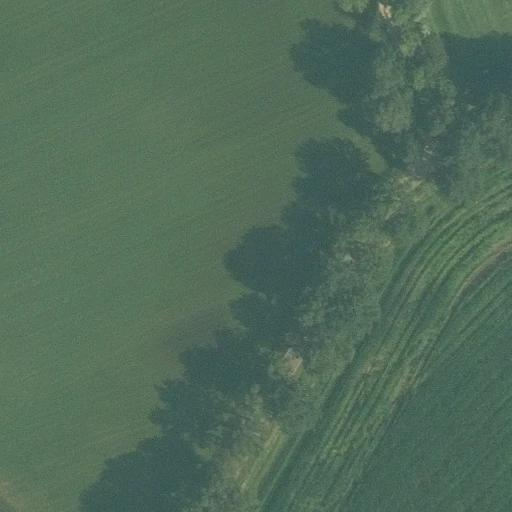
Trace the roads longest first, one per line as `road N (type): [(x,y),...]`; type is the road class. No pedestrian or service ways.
road 1 (unclassified): [(207,511),(360,239),(434,159),(511,115)]
road 2 (track): [(434,159),(382,0)]
